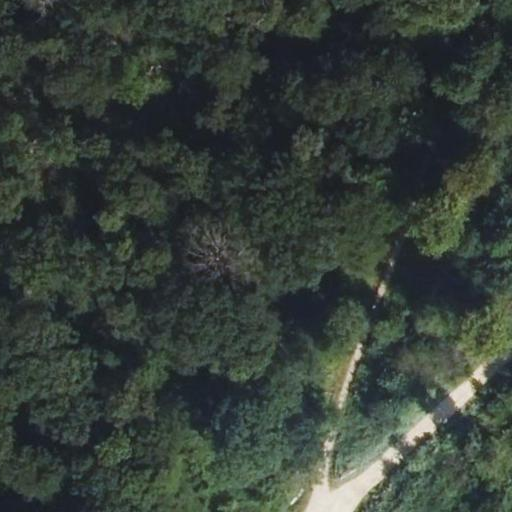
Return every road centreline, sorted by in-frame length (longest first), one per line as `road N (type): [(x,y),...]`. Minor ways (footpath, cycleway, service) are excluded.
road 1 (track): [(0,20),(274,511)]
road 2 (track): [(309,511),(482,0)]
road 3 (track): [(337,511),(511,347)]
